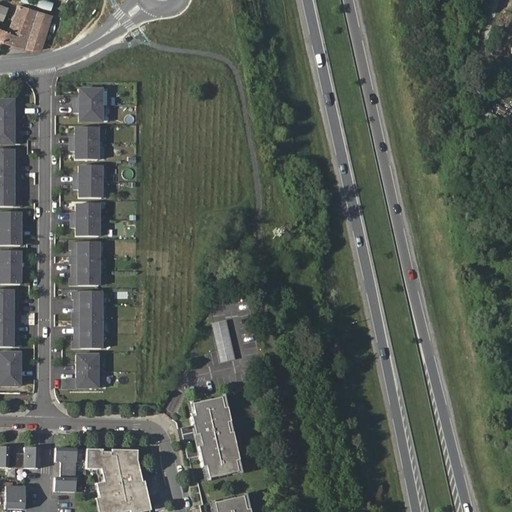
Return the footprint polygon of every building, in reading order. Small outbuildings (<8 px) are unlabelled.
[(53,10),(55,2),(46,0),(39,0),(38,7),(53,10)] [(52,18),(18,6),(10,29),(9,31),(0,28),(0,41),(24,49),(38,52),(41,52),(52,18)] [(72,98),(72,106),(100,106),(100,89),(77,89),(77,98),(72,98)] [(0,114),(17,115),(17,108),(20,108),(20,100),(0,100),(0,114)] [(77,113),(77,122),(100,122),(100,106),(72,106),(72,113),(77,113)] [(0,114),(0,129),(18,129),(18,123),(20,123),(20,115),(17,115),(0,114)] [(68,136),(68,144),(96,145),(96,128),(73,128),(73,136),(68,136)] [(0,129),(0,144),(20,145),(20,136),(18,136),(18,129),(0,129)] [(72,152),(72,161),(95,161),(96,145),(68,144),(68,152),(72,152)] [(0,149),(0,164),(17,165),(17,158),(20,158),(20,150),(0,149)] [(0,178),(20,179),(20,171),(17,171),(17,165),(0,164),(0,178)] [(72,176),(72,183),(99,183),(99,168),(76,167),(76,176),(72,176)] [(0,178),(0,192),(17,193),(17,186),(20,186),(20,179),(0,178)] [(99,183),(72,183),(72,190),(76,190),(76,199),(99,199),(99,183)] [(0,192),(0,207),(20,207),(20,199),(17,199),(17,193),(0,192)] [(68,214),(68,222),(95,222),(95,206),(73,206),(73,215),(68,214)] [(0,246),(20,247),(20,214),(0,213),(0,246)] [(95,222),(68,222),(68,229),(73,229),(73,237),(95,237),(95,222)] [(96,244),(67,243),(67,252),(69,252),(69,258),(96,259),(96,244)] [(20,252),(0,251),(0,284),(20,285),(20,252)] [(69,258),(67,258),(66,266),(69,266),(69,273),(96,273),(96,259),(69,258)] [(96,273),(69,273),(69,280),(66,280),(66,288),(95,288),(96,273)] [(0,290),(0,347),(19,348),(19,340),(17,340),(17,326),(19,326),(20,312),(17,312),(17,298),(19,298),(20,290),(0,290)] [(71,302),(71,308),(98,309),(98,294),(69,293),(69,302),(71,302)] [(98,309),(71,308),(71,315),(68,315),(68,323),(98,323),(98,309)] [(98,323),(68,323),(68,330),(71,330),(70,337),(98,337),(98,323)] [(212,327),(218,366),(233,364),(227,325),(212,327)] [(98,337),(70,337),(70,344),(68,343),(67,352),(98,352),(98,337)] [(0,386),(19,387),(19,354),(0,353),(0,386)] [(72,358),(72,374),(107,374),(107,358),(72,358)] [(59,384),(59,392),(106,392),(107,374),(72,374),(72,384),(59,384)] [(205,481),(241,472),(224,398),(188,406),(205,481)] [(0,467),(38,469),(39,449),(24,448),(24,453),(8,452),(9,447),(0,446),(0,467)] [(55,492),(76,493),(76,449),(56,449),(55,462),(61,462),(60,478),(55,478),(55,492)] [(137,461),(137,451),(112,450),(112,453),(103,452),(103,450),(86,449),(86,469),(99,470),(101,483),(94,484),(99,511),(150,511),(144,481),(141,482),(137,461)] [(24,509),(25,487),(6,486),(5,508),(24,509)] [(210,511),(249,511),(246,497),(209,505),(210,511)]
